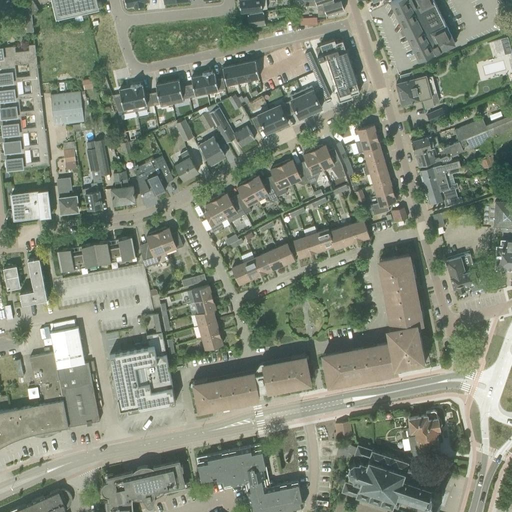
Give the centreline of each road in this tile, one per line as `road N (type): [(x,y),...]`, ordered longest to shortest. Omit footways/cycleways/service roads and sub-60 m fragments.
road 1 (residential): [(120,20),(135,70),(359,21)]
road 2 (residential): [(179,197),(382,91)]
road 3 (residential): [(250,361),(368,338),(383,317),(370,247)]
road 4 (residential): [(21,322),(88,309),(116,450)]
road 5 (residential): [(2,246),(40,226),(140,215),(179,197)]
road 6 (residential): [(233,300),(370,247)]
road 7 (residential): [(423,231),(382,91)]
road 8 (residential): [(193,433),(181,374),(250,361)]
